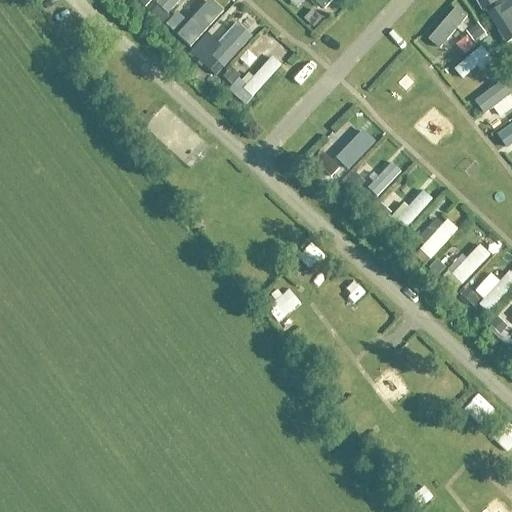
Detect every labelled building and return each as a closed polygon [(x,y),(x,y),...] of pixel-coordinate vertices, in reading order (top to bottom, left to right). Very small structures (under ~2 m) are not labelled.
[(158,0),(170,12),(181,0),(158,0)] [(208,0),(179,30),(192,44),(226,11),(215,0),(208,0)] [(275,0),(320,39),(349,6),(342,0),(275,0)] [(480,0),(485,9),(498,2),(497,0),(480,0)] [(511,1),(493,9),(502,32),(511,27),(511,1)] [(462,30),(457,26),(468,13),(455,3),(430,36),(447,49),(462,30)] [(213,52),(225,64),(251,37),(239,25),(213,52)] [(457,40),(465,53),(479,44),(470,32),(457,40)] [(485,47),(457,66),(467,80),(494,60),(485,47)] [(271,52),(240,82),(252,94),(283,65),(271,52)] [(511,77),(511,76),(480,99),(490,112),(511,95),(511,77)] [(506,149),(511,146),(511,130),(501,134),(506,149)] [(352,169),(375,143),(362,131),(339,157),(352,169)] [(370,185),(383,196),(405,173),(392,161),(370,185)] [(392,219),(404,231),(436,201),(424,189),(392,219)] [(425,251),(437,258),(455,224),(443,218),(425,251)] [(481,244),(454,273),(465,284),(492,254),(481,244)] [(318,279),(323,251),(305,248),(300,276),(318,279)] [(511,272),(509,270),(482,305),(493,314),(511,290),(511,272)] [(276,300),(268,305),(277,321),(286,316),(276,300)] [(483,397),(462,417),(472,428),(493,408),(483,397)] [(414,489),(426,504),(441,492),(430,477),(414,489)]
